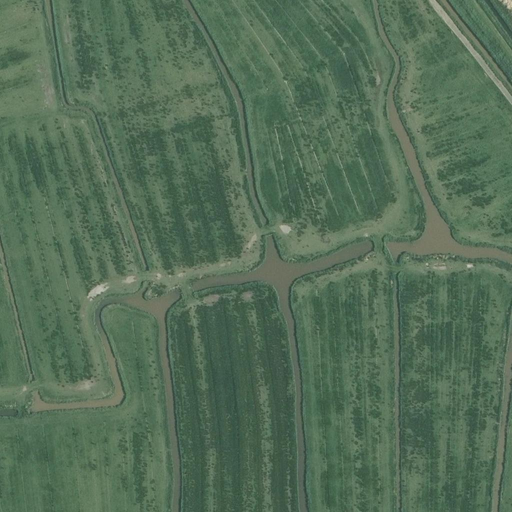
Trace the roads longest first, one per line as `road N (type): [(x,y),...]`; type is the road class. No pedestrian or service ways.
road 1 (track): [(0,388),(98,391),(104,375),(86,316),(110,287),(233,267),(269,230),(315,248),(392,220),(400,193),(380,76),(352,0)]
road 2 (track): [(511,102),(431,0)]
